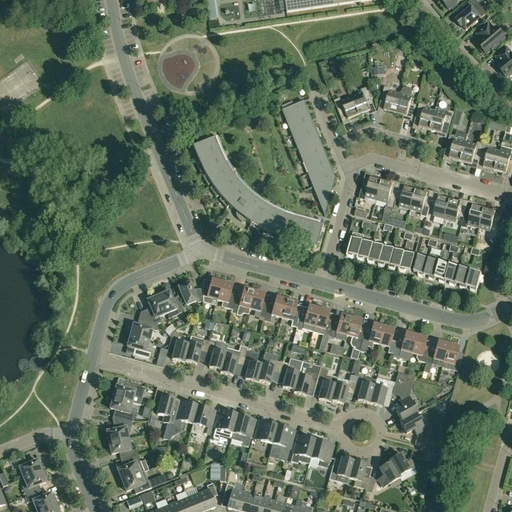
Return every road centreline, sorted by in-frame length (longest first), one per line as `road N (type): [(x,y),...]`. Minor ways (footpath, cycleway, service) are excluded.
road 1 (unclassified): [(199,252),(120,51),(111,0)]
road 2 (residential): [(344,428),(93,358)]
road 3 (residential): [(511,307),(465,324),(323,286)]
road 4 (unclassified): [(93,358),(114,292),(199,252)]
road 5 (residential): [(511,110),(415,0)]
road 6 (unclassified): [(323,286),(199,252)]
road 7 (residential): [(323,286),(351,167)]
